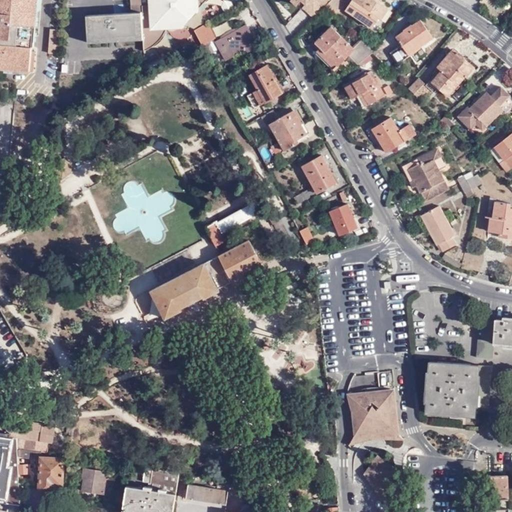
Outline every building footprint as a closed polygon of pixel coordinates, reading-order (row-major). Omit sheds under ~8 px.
[(0,0),(0,68),(29,71),(31,47),(33,47),(37,0),(0,0)] [(131,0),(131,3),(149,2),(151,29),(196,26),(196,20),(221,19),(220,0),(131,0)] [(324,6),(329,0),(301,0),(302,0),(306,4),(303,7),(314,18),(324,6)] [(345,4),(339,0),(329,0),(324,6),(334,16),(335,15),(340,10),(345,4)] [(374,0),(351,0),(345,10),(372,28),(378,19),(380,20),(388,8),(377,2),(374,0)] [(225,13),(235,7),(230,1),(225,1),(221,6),(225,13)] [(87,43),(142,39),(141,12),(142,12),(142,6),(131,7),(131,13),(86,15),(87,43)] [(350,20),(340,10),(335,15),(346,24),(350,20)] [(432,36),(421,20),(396,37),(401,44),(390,52),(398,63),(420,48),(419,46),(432,36)] [(207,23),(194,30),(202,45),(215,38),(207,23)] [(258,46),(246,25),(216,42),(226,60),(244,50),(246,53),(258,46)] [(370,55),(372,53),(360,41),(352,49),(330,27),(315,42),(324,51),(320,54),(335,69),(347,56),(357,65),(362,61),(370,55)] [(433,73),(430,77),(430,80),(437,86),(447,94),(464,74),(468,77),(476,67),(456,50),(454,53),(450,49),(436,65),(438,67),(437,68),(439,70),(435,74),(433,73)] [(372,57),(370,55),(362,61),(364,64),(372,57)] [(255,96),(260,105),(281,93),(274,81),(275,80),(267,65),(250,75),(258,90),(260,94),(255,96)] [(361,93),(367,104),(382,96),(369,73),(345,87),(351,99),(355,96),(361,93)] [(418,76),(407,87),(411,91),(419,98),(429,88),(425,83),(418,76)] [(430,77),(425,83),(429,88),(433,91),(437,86),(430,80),(430,77)] [(387,95),(392,92),(388,85),(383,88),(387,95)] [(477,108),(474,112),(481,119),(482,118),(488,125),(503,110),(506,113),(511,106),(511,98),(500,87),(490,96),(486,92),(473,105),(477,108)] [(255,109),(260,105),(255,96),(260,94),(258,90),(248,96),(255,109)] [(362,107),(367,104),(361,93),(355,96),(362,107)] [(277,119),(273,110),(261,117),(266,125),(269,124),(277,119)] [(293,110),(277,119),(269,124),(284,150),(298,142),(297,139),(306,134),(293,110)] [(385,143),(380,145),(385,153),(415,134),(408,124),(398,130),(390,117),(375,126),(385,143)] [(371,129),(380,145),(385,143),(375,126),(371,129)] [(503,160),(500,163),(507,171),(511,166),(511,132),(494,147),(503,160)] [(109,143),(115,140),(111,134),(106,136),(109,143)] [(275,154),(281,151),(276,143),(271,146),(275,154)] [(489,151),(500,163),(503,160),(494,147),(489,151)] [(421,193),(425,201),(448,189),(438,171),(445,167),(440,158),(441,157),(437,149),(416,160),(418,165),(411,169),(416,179),(413,181),(416,186),(420,194),(421,193)] [(317,193),(336,182),(321,156),(302,166),(317,193)] [(62,179),(75,170),(66,157),(53,166),(62,179)] [(418,165),(416,160),(402,168),(410,183),(413,181),(416,179),(411,169),(418,165)] [(481,184),(476,174),(466,180),(471,190),(481,184)] [(473,195),(465,180),(459,183),(467,198),(473,195)] [(297,204),(315,194),(312,189),(311,189),(310,188),(293,196),(297,204)] [(256,215),(266,209),(261,199),(251,205),(256,215)] [(510,204),(494,202),(492,217),(488,217),(487,231),(507,233),(507,238),(511,238),(511,208),(509,208),(510,204)] [(339,235),(356,227),(347,204),(329,211),(339,235)] [(233,214),(208,228),(207,229),(216,247),(227,240),(224,233),(256,215),(251,205),(233,215),(233,214)] [(455,234),(439,205),(420,216),(437,245),(438,244),(442,251),(455,243),(451,237),(455,234)] [(289,209),(278,214),(281,220),(292,214),(289,209)] [(281,220),(278,214),(270,218),(273,224),(275,224),(281,220)] [(295,248),(281,220),(275,224),(289,251),(295,248)] [(219,289),(263,266),(249,240),(220,255),(220,256),(152,291),(166,319),(180,311),(179,309),(187,305),(196,300),(204,296),(205,298),(220,291),(219,289)] [(445,255),(441,261),(448,266),(457,271),(461,264),(445,255)] [(196,300),(187,305),(191,311),(194,312),(198,310),(199,306),(196,300)] [(511,318),(503,318),(503,321),(495,320),(495,322),(479,320),(476,358),(493,359),(494,347),(511,347),(511,318)] [(491,366),(428,362),(428,372),(427,372),(424,403),(427,403),(426,413),(474,416),(475,407),(488,408),(491,366)] [(351,391),(347,391),(355,427),(354,432),(352,438),(369,433),(385,435),(395,434),(391,396),(395,394),(394,387),(391,386),(388,386),(387,387),(385,389),(385,391),(377,392),(376,388),(368,389),(368,392),(352,394),(351,391)] [(43,427),(44,425),(12,421),(11,421),(10,422),(9,423),(7,425),(7,427),(7,430),(8,432),(9,433),(12,434),(12,438),(14,437),(18,438),(49,443),(53,444),(55,429),(43,427)] [(0,503),(21,506),(19,456),(18,449),(18,438),(12,438),(0,435),(0,503)] [(42,453),(48,453),(49,443),(18,438),(18,449),(34,451),(42,453)] [(18,449),(19,456),(33,458),(33,457),(34,451),(18,449)] [(379,498),(382,496),(385,497),(389,472),(393,469),(376,454),(362,473),(366,475),(370,479),(379,498)] [(64,458),(42,457),(40,457),(37,492),(55,493),(55,486),(62,486),(64,458)] [(172,511),(179,473),(145,468),(143,482),(149,483),(149,489),(134,487),(130,511),(172,511)] [(112,483),(113,473),(83,469),(82,479),(83,479),(82,490),(103,493),(105,482),(112,483)] [(508,499),(507,475),(488,475),(489,496),(493,500),(508,499)] [(226,504),(230,480),(218,479),(217,489),(188,484),(186,498),(226,504)] [(122,511),(126,511),(130,511),(134,487),(126,485),(122,511)]
